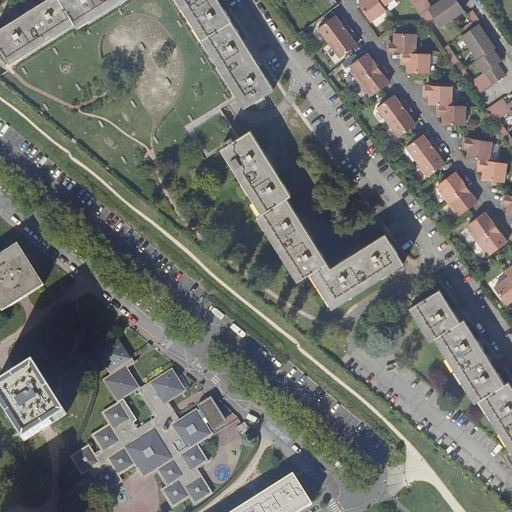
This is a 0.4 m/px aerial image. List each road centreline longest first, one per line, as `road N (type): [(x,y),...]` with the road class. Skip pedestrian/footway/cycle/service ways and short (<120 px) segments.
road 1 (residential): [(434,253),(421,271),(353,316),(353,349),(511,479)]
road 2 (residential): [(434,253),(248,0)]
road 3 (residential): [(511,231),(348,7),(351,0)]
road 4 (residential): [(357,498),(380,483),(379,461),(221,329)]
road 5 (residential): [(193,362),(357,498)]
road 6 (residential): [(30,226),(193,362)]
road 7 (residential): [(221,329),(58,193)]
road 8 (residential): [(511,357),(434,253)]
